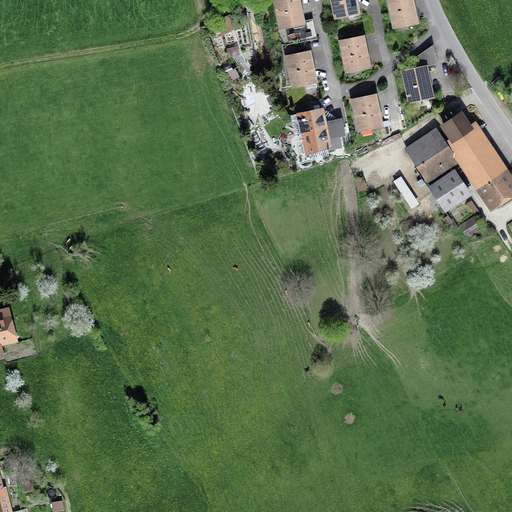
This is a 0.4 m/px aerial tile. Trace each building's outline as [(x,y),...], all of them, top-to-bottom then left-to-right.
[(274,0),(281,26),(303,21),(298,0),(274,0)] [(331,0),(335,16),(358,11),(355,0),(331,0)] [(388,0),(394,25),(416,20),(412,0),(388,0)] [(340,40),(346,70),(369,65),(363,36),(340,40)] [(288,44),(292,52),(305,47),(302,39),(288,44)] [(424,99),(432,98),(426,66),(433,64),(436,62),(433,45),(411,60),(413,68),(403,70),(409,100),(423,97),(424,99)] [(306,89),(317,87),(309,51),(287,55),(293,85),(305,82),(306,89)] [(352,99),(359,128),(381,124),(375,94),(352,99)] [(339,144),(337,135),(342,134),(341,129),(336,130),(334,121),(331,122),(330,119),(327,117),(324,117),(322,109),(299,114),(307,154),(339,144)] [(454,124),(457,125),(460,124),(461,122),(461,119),(458,117),(455,117),(453,119),(452,122),(454,124)] [(447,130),(450,130),(452,129),(453,126),(452,123),(450,121),(447,122),(445,124),(445,127),(447,130)] [(413,178),(423,172),(428,180),(462,157),(493,204),(511,190),(511,186),(473,128),(445,147),(435,132),(408,150),(418,166),(409,172),(413,178)] [(469,194),(454,171),(431,187),(446,209),(469,194)] [(404,174),(396,178),(410,207),(419,203),(404,174)] [(460,226),(467,237),(484,226),(476,215),(460,226)] [(0,339),(12,336),(8,318),(11,318),(8,308),(0,309),(0,358),(2,358),(0,350),(0,339)] [(0,511),(8,511),(3,488),(0,489),(0,487),(0,511)]
